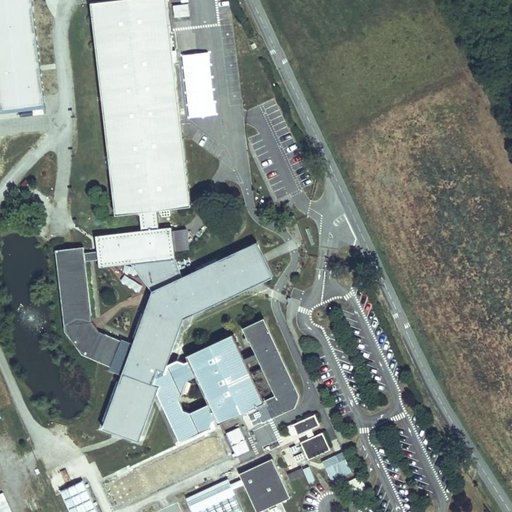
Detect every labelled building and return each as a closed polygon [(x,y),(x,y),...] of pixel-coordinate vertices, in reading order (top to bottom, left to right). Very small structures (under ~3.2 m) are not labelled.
[(167,364),(167,368),(153,362),(152,364),(134,353),(128,351),(131,342),(100,329),(93,318),(86,258),(98,257),(99,264),(173,255),(169,224),(160,225),(158,210),(191,206),(166,0),(139,0),(94,5),(118,215),(142,212),(144,228),(95,233),(97,251),(85,253),(84,244),(56,247),(65,329),(80,348),(121,366),(125,356),(131,359),(138,364),(149,369),(148,372),(157,376),(155,383),(181,441),(213,427),(212,422),(217,419),(220,424),(249,411),(255,426),(296,407),(301,396),(266,320),(247,329),(265,367),(254,372),(237,333),(189,355),(191,360),(187,362),(181,358),(167,364)] [(317,416),(294,426),(299,437),(321,427),(317,416)] [(250,451),(240,426),(226,432),(236,457),(250,451)] [(228,455),(218,432),(140,467),(150,490),(228,455)] [(325,434),(303,444),(310,461),(332,451),(325,434)] [(158,435),(111,455),(117,470),(164,449),(158,435)] [(272,456),(239,471),(242,476),(244,482),(257,510),(262,508),(290,496),(272,456)] [(336,456),(323,461),(331,482),(352,474),(346,458),(338,461),(336,456)] [(304,466),(291,472),(293,478),(306,472),(304,466)] [(72,511),(99,511),(83,474),(61,484),(72,511)] [(194,511),(243,511),(233,487),(230,481),(228,476),(222,478),(215,481),(186,494),(194,511)] [(242,476),(230,481),(233,487),(244,482),(242,476)] [(361,476),(348,482),(354,495),(367,489),(361,476)] [(0,494),(0,511),(12,511),(4,492),(0,494)] [(182,511),(177,498),(155,508),(156,511),(182,511)]
